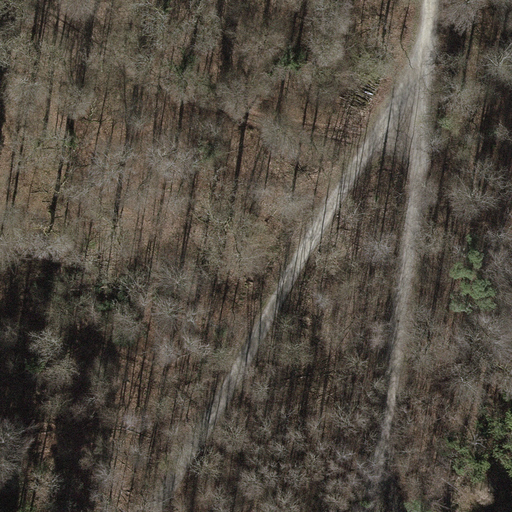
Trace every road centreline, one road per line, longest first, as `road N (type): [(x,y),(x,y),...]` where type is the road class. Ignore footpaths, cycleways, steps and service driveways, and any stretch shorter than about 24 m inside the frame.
road 1 (track): [(157,511),(307,245),(418,77)]
road 2 (track): [(369,511),(418,77)]
